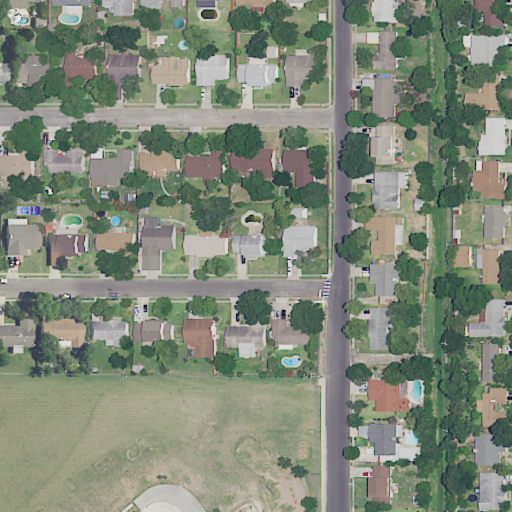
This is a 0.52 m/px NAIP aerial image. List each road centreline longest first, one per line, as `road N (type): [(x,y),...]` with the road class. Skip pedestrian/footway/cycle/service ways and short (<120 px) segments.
road 1 (residential): [(344,0),(342,511)]
road 2 (residential): [(346,291),(0,290)]
road 3 (residential): [(344,117),(0,117)]
